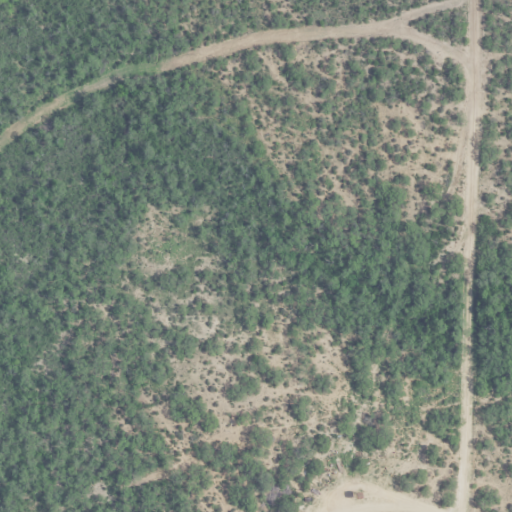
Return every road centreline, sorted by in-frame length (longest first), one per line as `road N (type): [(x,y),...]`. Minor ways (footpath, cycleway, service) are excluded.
road 1 (track): [(461,511),(475,0)]
road 2 (track): [(476,63),(394,31),(268,37),(138,69),(48,109),(0,143)]
